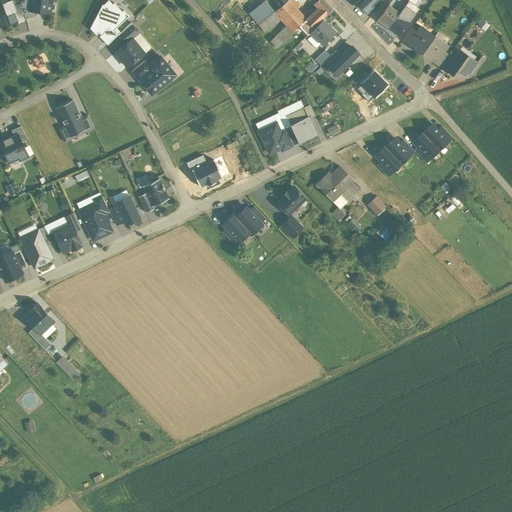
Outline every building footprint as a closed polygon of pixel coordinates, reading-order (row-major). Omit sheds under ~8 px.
[(12,0),(0,0),(0,22),(1,26),(17,21),(12,7),(14,6),(12,0)] [(30,0),(25,0),(21,1),(22,3),(25,19),(36,16),(37,11),(29,10),(30,0)] [(37,11),(50,12),(51,0),(30,0),(29,10),(37,11)] [(259,27),(276,12),(265,0),(264,0),(249,14),(259,27)] [(332,10),(323,0),(317,0),(315,3),(317,6),(315,8),(318,11),(309,19),(315,25),(332,10)] [(359,0),(357,2),(365,12),(367,11),(372,6),(371,5),(375,1),(376,0),(359,0)] [(421,0),(417,5),(424,10),(430,0),(421,0)] [(290,3),(288,1),(285,4),(276,12),(282,18),(287,25),(292,31),(305,21),(290,3)] [(375,1),(371,5),(372,6),(367,11),(371,16),(379,6),(375,1)] [(14,6),(12,7),(17,21),(17,22),(25,20),(25,19),(22,3),(14,6)] [(116,29),(129,16),(123,11),(122,12),(114,4),(108,10),(103,4),(102,5),(90,28),(96,35),(99,33),(101,35),(102,36),(109,29),(113,32),(116,29)] [(388,5),(377,19),(388,27),(402,8),(400,6),(396,11),(388,5)] [(402,8),(388,27),(398,35),(409,21),(415,12),(405,5),(402,8)] [(264,33),(282,18),(276,12),(259,27),(264,33)] [(315,25),(309,19),(305,23),(310,29),(315,25)] [(322,19),(307,34),(322,49),(337,34),(322,19)] [(118,35),(126,45),(133,39),(139,33),(131,23),(120,33),(118,35)] [(292,31),(287,25),(270,41),(275,47),(292,31)] [(421,27),(417,33),(410,43),(411,43),(423,52),(434,36),(421,27)] [(411,28),(402,40),(409,45),(411,43),(410,43),(417,33),(411,28)] [(118,35),(120,33),(116,29),(113,32),(109,29),(102,36),(101,35),(100,36),(108,45),(118,35)] [(434,36),(423,52),(435,61),(436,61),(443,51),(447,45),(434,36)] [(116,53),(127,67),(144,53),(133,39),(126,45),(116,53)] [(351,46),(341,56),(336,51),(330,56),(323,62),(332,71),(336,67),(340,71),(358,53),(351,46)] [(324,50),(314,59),(320,66),(323,62),(330,56),(324,50)] [(453,59),(446,69),(459,78),(461,78),(468,69),(467,69),(473,60),(459,50),(453,59)] [(443,51),(436,61),(435,61),(434,63),(440,67),(441,66),(448,55),(443,51)] [(473,60),(467,69),(468,69),(474,73),(484,59),(477,54),(473,60)] [(448,55),(441,66),(446,69),(453,59),(448,55)] [(140,80),(152,94),(175,75),(160,57),(148,66),(152,70),(140,80)] [(145,61),(131,72),(139,81),(140,80),(152,70),(148,66),(145,61)] [(386,83),(373,71),(361,83),(375,96),(386,83)] [(73,100),(55,108),(64,129),(68,138),(87,129),(81,118),(73,100)] [(309,105),(303,107),(308,118),(309,118),(314,116),(309,105)] [(303,107),(286,116),(291,126),(299,143),(317,134),(309,118),(308,118),(303,107)] [(88,115),(81,118),(87,129),(88,131),(94,129),(88,115)] [(269,156),(293,145),(285,129),(282,131),(277,122),(258,131),(269,156)] [(437,130),(432,124),(423,133),(439,150),(447,142),(437,131),(437,130)] [(27,140),(21,126),(12,131),(15,136),(18,135),(21,142),(27,140)] [(291,126),(285,129),(293,145),(298,143),(299,143),(291,126)] [(452,137),(442,126),(437,130),(437,131),(447,142),(452,137)] [(68,138),(64,129),(59,131),(65,143),(70,140),(68,138)] [(439,150),(423,133),(413,141),(419,147),(430,158),(439,150)] [(21,142),(18,135),(15,136),(0,143),(9,162),(19,158),(20,160),(28,156),(21,142)] [(399,144),(394,138),(385,147),(401,164),(409,156),(399,144)] [(414,151),(404,140),(399,144),(409,156),(414,151)] [(401,164),(385,147),(375,155),(381,161),(392,172),(401,164)] [(430,158),(419,147),(415,151),(425,163),(430,158)] [(203,155),(187,163),(194,179),(196,179),(192,170),(206,164),(203,155)] [(206,164),(192,170),(196,179),(200,187),(207,184),(208,185),(215,182),(214,181),(222,177),(214,160),(206,164)] [(392,172),(381,161),(377,165),(387,176),(392,172)] [(341,165),(330,175),(328,172),(316,183),(332,200),(354,180),(341,165)] [(146,193),(152,206),(169,199),(159,176),(149,181),(150,183),(143,186),(146,193)] [(294,187),(288,192),(287,191),(282,197),(283,198),(277,203),(288,214),(305,199),(294,187)] [(152,206),(146,193),(139,196),(146,213),(154,209),(152,206)] [(78,210),(93,241),(113,232),(104,213),(109,211),(102,196),(93,200),(94,202),(78,210)] [(385,206),(377,196),(367,205),(376,215),(385,206)] [(139,219),(129,197),(115,203),(117,207),(124,221),(126,225),(139,219)] [(266,219),(254,206),(249,211),(261,223),(266,219)] [(346,213),(339,206),(331,214),(338,221),(346,213)] [(117,207),(109,211),(116,225),(124,221),(117,207)] [(249,211),(246,207),(236,216),(235,217),(249,232),(251,234),(262,224),(261,223),(249,211)] [(73,212),(64,217),(68,225),(71,223),(75,231),(81,228),(73,212)] [(249,232),(235,217),(236,216),(234,214),(223,224),(226,228),(238,240),(239,241),(249,232)] [(291,216),(281,226),(292,238),(302,228),(291,216)] [(68,225),(53,231),(58,242),(63,252),(71,248),(72,250),(81,246),(80,244),(81,244),(75,231),(71,223),(68,225)] [(385,237),(388,230),(378,226),(375,233),(385,237)] [(48,234),(44,227),(38,230),(45,246),(52,243),(48,234)] [(226,228),(222,232),(234,244),(238,240),(226,228)] [(38,230),(20,238),(34,267),(52,259),(47,250),(45,251),(43,248),(46,246),(45,246),(38,230)] [(53,231),(48,234),(52,243),(53,245),(58,242),(53,231)] [(0,254),(0,269),(6,281),(23,273),(21,270),(13,254),(12,251),(3,255),(2,253),(0,254)] [(20,251),(13,254),(21,270),(27,267),(20,251)] [(54,321),(37,303),(29,310),(31,312),(25,318),(34,327),(40,334),(40,333),(54,321)] [(51,344),(40,333),(40,334),(34,327),(28,332),(45,350),(51,344)] [(63,356),(56,362),(73,380),(80,373),(63,356)] [(35,432),(33,423),(25,425),(27,434),(35,432)]
